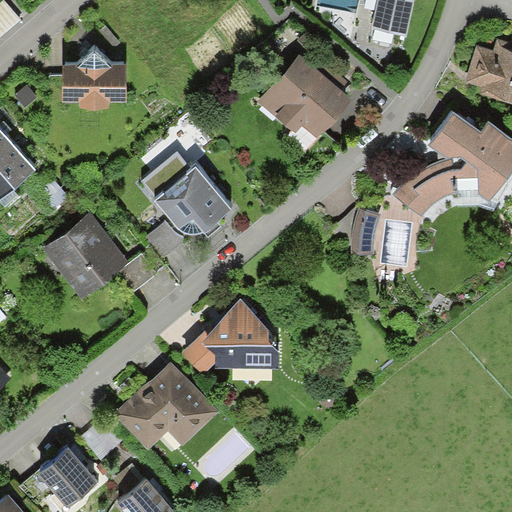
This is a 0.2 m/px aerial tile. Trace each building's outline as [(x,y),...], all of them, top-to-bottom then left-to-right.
[(408,31),(414,0),(379,0),(375,24),(408,31)] [(3,2),(0,4),(0,34),(18,19),(3,2)] [(494,49),(479,44),(467,79),(485,85),(484,88),(511,97),(511,39),(499,36),(494,49)] [(82,56),(66,57),(66,86),(84,86),(86,93),(110,94),(124,91),(126,59),(111,55),(96,40),(82,56)] [(350,96),(301,54),(262,99),(312,141),(350,96)] [(484,128),(458,110),(434,137),(457,155),(435,162),(415,175),(398,191),(424,213),(440,198),(461,188),(481,186),(492,196),(511,171),(511,135),(493,119),(484,128)] [(0,192),(36,163),(0,120),(0,192)] [(209,222),(233,201),(196,158),(157,192),(183,221),(197,209),(209,222)] [(126,260),(89,212),(46,244),(83,292),(126,260)] [(279,331),(244,293),(187,345),(206,368),(214,361),(280,360),(279,331)] [(216,408),(171,362),(120,410),(150,442),(169,424),(184,439),(216,408)] [(0,384),(9,376),(0,365),(0,384)] [(95,476),(69,443),(43,464),(70,497),(95,476)] [(177,511),(178,511),(148,475),(120,498),(132,511),(177,511)] [(24,511),(9,492),(0,499),(0,511),(24,511)]
